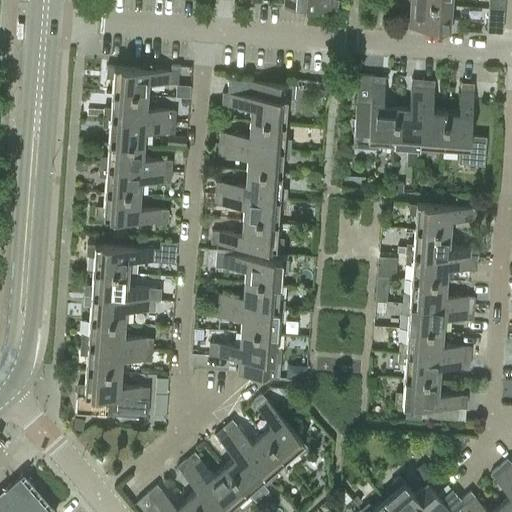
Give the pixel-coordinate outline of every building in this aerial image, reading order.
[(450,16),(450,4),(410,1),(409,14),(403,13),(402,24),(457,28),(457,17),(450,16)] [(503,31),(504,7),(488,6),(487,30),(503,31)] [(177,81),(177,70),(105,65),(104,72),(112,73),(111,91),(146,93),(147,79),(177,81)] [(385,75),(372,74),(359,73),(354,145),(374,146),(375,140),(392,141),(395,106),(383,105),(385,75)] [(416,149),(422,78),(410,77),(408,107),(395,106),(392,141),(410,142),(409,149),(416,149)] [(430,109),(432,78),(422,78),(416,149),(424,150),(424,143),(441,145),(444,110),(430,109)] [(292,104),(294,82),(251,79),(250,94),(221,92),(220,103),(249,105),(248,119),(284,122),(285,103),(292,104)] [(469,134),(472,81),(459,80),(457,111),(444,110),(441,145),(460,146),(459,160),(482,162),(484,135),(469,134)] [(145,106),(146,93),(111,91),(110,108),(102,107),(102,114),(174,119),(174,108),(145,106)] [(173,132),(174,119),(102,114),(101,121),(109,122),(108,139),(143,142),(144,129),(173,132)] [(282,139),(284,122),(248,119),(247,132),(218,130),(217,142),(289,147),(289,139),(282,139)] [(175,134),(175,144),(184,145),(185,134),(175,134)] [(142,157),(143,142),(108,139),(106,158),(99,157),(98,164),(170,169),(171,159),(142,157)] [(288,154),(289,147),(217,142),(217,153),(246,155),(245,168),(280,171),(281,154),(288,154)] [(169,180),(170,169),(98,164),(98,171),(106,171),(104,189),(139,192),(140,178),(169,180)] [(279,189),(280,171),(245,168),(244,181),(215,179),(214,191),(285,196),(286,190),(279,189)] [(364,178),(344,177),(343,185),(363,186),(364,178)] [(391,181),(391,189),(403,190),(403,182),(391,181)] [(138,205),(139,192),(104,189),(103,207),(96,206),(95,215),(167,220),(167,207),(138,205)] [(285,203),(285,196),(214,191),(213,202),(242,204),(241,217),(276,220),(277,203),(285,203)] [(479,219),(480,207),(409,201),(408,209),(415,210),(414,228),(449,231),(450,216),(479,219)] [(275,237),(276,220),(241,217),(240,231),(211,228),(210,242),(281,247),(282,238),(275,237)] [(448,243),(449,231),(414,228),(412,245),(406,245),(405,251),(476,257),(477,246),(448,243)] [(157,260),(158,247),(87,242),(86,251),(93,251),(92,268),(127,271),(128,258),(157,260)] [(476,268),(476,257),(405,251),(404,258),(411,259),(410,276),(445,279),(446,266),(476,268)] [(285,257),(275,256),(215,252),(214,265),(244,267),(243,279),(276,282),(277,268),(285,268),(285,257)] [(379,254),(377,274),(384,274),(394,275),(395,255),(379,254)] [(126,284),(127,271),(92,268),(91,285),(84,284),(84,292),(155,297),(155,286),(126,284)] [(444,293),(445,279),(410,276),(408,295),(402,294),(401,301),(473,306),(474,295),(444,293)] [(275,300),(276,282),(243,279),(242,293),(212,291),(211,302),(283,307),(283,301),(275,300)] [(154,309),(155,297),(84,292),(83,300),(90,301),(89,318),(124,320),(124,307),(154,309)] [(472,318),(473,306),(401,301),(401,308),(407,308),(406,326),(441,329),(442,315),(472,318)] [(282,315),(283,307),(211,302),(210,314),(240,316),(239,329),(273,332),(274,314),(282,315)] [(123,334),(124,320),(89,318),(87,335),(81,335),(80,342),(151,347),(152,336),(123,334)] [(440,342),(441,329),(406,326),(405,344),(398,343),(398,349),(469,355),(469,344),(440,342)] [(272,348),(273,332),(239,329),(238,343),(208,341),(208,352),(237,354),(236,373),(278,376),(280,348),(272,348)] [(150,359),(151,347),(80,342),(80,349),(86,349),(85,366),(120,369),(121,356),(150,359)] [(468,367),(469,355),(398,349),(397,357),(404,357),(402,376),(438,379),(439,365),(468,367)] [(119,383),(120,369),(85,366),(84,386),(77,385),(76,409),(147,414),(149,385),(119,383)] [(156,376),(154,391),(167,392),(168,377),(156,376)] [(437,392),(438,379),(402,376),(401,393),(394,392),(394,400),(465,406),(466,394),(437,392)] [(302,451),(308,446),(261,392),(251,400),(271,423),(261,431),(284,457),(297,446),(302,451)] [(154,402),(153,412),(165,413),(166,402),(154,402)] [(81,429),(83,418),(75,417),(74,427),(81,429)] [(261,431),(251,440),(231,417),(223,425),(270,479),(275,474),(270,469),(284,457),(261,431)] [(264,484),(270,479),(223,425),(215,432),(234,454),(223,464),(246,490),(259,478),(264,484)] [(223,464),(214,472),(194,450),(185,457),(232,511),(238,507),(233,501),(246,490),(223,464)] [(223,511),(231,511),(232,511),(185,457),(177,465),(196,487),(186,497),(199,511),(220,511),(222,511),(223,511)] [(511,463),(506,457),(498,464),(511,480),(511,463)] [(422,460),(413,469),(422,479),(431,471),(422,460)] [(511,511),(511,480),(498,464),(490,471),(509,494),(499,503),(507,511),(511,511)] [(0,511),(52,511),(55,509),(23,472),(0,491),(0,511)] [(430,511),(398,474),(392,479),(396,484),(383,496),(396,511),(430,511)] [(199,511),(186,497),(176,505),(156,483),(136,500),(146,511),(199,511)] [(507,511),(499,503),(489,511),(469,489),(459,497),(472,511),(507,511)] [(339,494),(345,501),(351,497),(344,490),(339,494)] [(396,511),(383,496),(369,508),(365,503),(359,507),(363,511),(396,511)]
